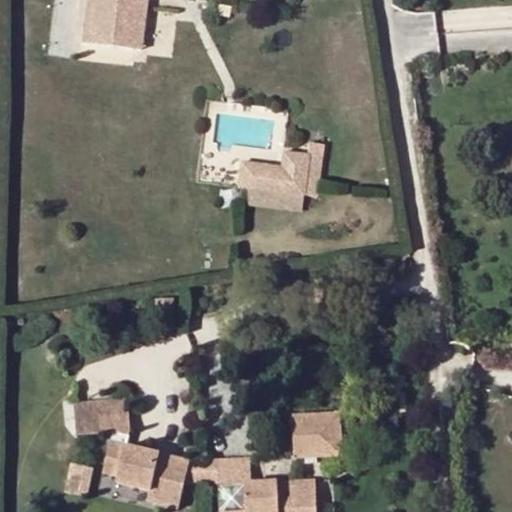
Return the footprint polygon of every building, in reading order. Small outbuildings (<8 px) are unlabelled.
[(91,0),(87,42),(145,49),(150,0),(91,0)] [(279,157),(276,172),(239,166),(235,191),(233,205),(295,215),(297,200),(316,203),(326,147),(307,144),(304,161),(279,157)] [(76,433),(113,429),(131,427),(128,398),(73,403),(76,433)] [(338,408),(289,408),(288,455),(337,455),(338,408)] [(131,427),(113,429),(111,437),(128,441),(131,427)] [(128,441),(111,437),(103,467),(119,471),(117,478),(149,486),(147,497),(180,504),(187,475),(188,471),(158,465),(162,449),(128,441)] [(191,456),(162,449),(158,465),(188,471),(191,456)] [(220,455),(206,456),(207,475),(220,475),(220,455)] [(242,455),(220,455),(220,475),(220,478),(242,479),(242,455)] [(188,471),(187,475),(207,475),(206,456),(191,456),(188,471)] [(94,469),(70,464),(64,493),(87,498),(94,469)] [(313,511),(313,480),(242,479),(242,506),(220,506),(220,511),(313,511)]
